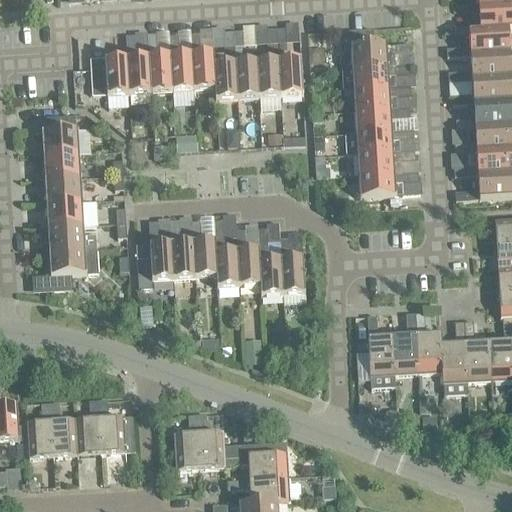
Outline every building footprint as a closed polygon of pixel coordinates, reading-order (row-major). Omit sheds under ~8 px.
[(511,0),(476,0),(478,12),(511,9),(511,0)] [(511,9),(478,12),(479,35),(479,36),(507,34),(507,35),(511,34),(511,9)] [(285,32),(275,33),(276,48),(285,47),(285,32)] [(276,48),(275,33),(266,34),(267,48),(276,48)] [(349,51),(351,73),(386,71),(386,59),(409,57),(409,48),(394,49),(385,50),(385,49),(373,50),(372,34),(341,35),(342,52),(349,51)] [(469,60),(469,61),(509,58),(507,35),(507,34),(479,36),(479,35),(468,36),(469,51),(445,53),(446,62),(460,61),(469,60)] [(241,35),(232,36),(233,51),(242,50),(241,35)] [(233,51),(232,36),(223,37),(224,51),(233,51)] [(150,99),(171,97),(169,61),(157,62),(155,38),(146,39),(147,53),(148,62),(147,62),(150,99)] [(193,96),(214,95),(213,70),(213,58),(200,59),(198,38),(189,39),(190,53),(191,53),(191,60),(193,96)] [(171,97),(193,96),(191,60),(178,60),(177,39),(168,40),(169,55),(169,61),(171,97)] [(128,100),(150,99),(147,62),(135,63),(134,40),(125,40),(125,55),(126,55),(126,64),(128,100)] [(267,49),(265,49),(266,66),(277,66),(276,48),(267,48),(267,49)] [(471,84),(471,85),(510,82),(509,58),(469,61),(470,75),(447,77),(447,86),(462,85),(471,84)] [(106,102),(128,100),(126,64),(104,65),(104,63),(89,63),(91,100),(106,99),(106,102)] [(299,64),(277,66),(280,102),(302,100),(299,64)] [(266,66),(256,67),(258,103),(280,102),(277,66),(266,66)] [(256,67),(234,68),(236,104),(258,103),(256,67)] [(214,95),(214,106),(236,104),(234,68),(213,70),(214,95)] [(351,73),(352,95),(388,93),(387,80),(408,79),(408,70),(393,71),(386,71),(351,73)] [(472,108),(472,109),(511,106),(510,82),(471,85),(472,99),(450,101),(451,110),(466,109),(472,108)] [(352,95),(353,116),(389,114),(388,102),(410,100),(409,91),(394,92),(394,93),(388,93),(352,95)] [(474,132),(511,130),(511,109),(511,106),(472,109),(473,123),(454,124),(455,134),(470,133),(470,132),(474,132)] [(353,116),(355,138),(390,135),(390,123),(409,122),(408,113),(393,114),(389,114),(353,116)] [(40,136),(42,161),(78,159),(76,134),(75,134),(74,120),(46,121),(46,136),(40,136)] [(475,156),(511,154),(511,130),(474,132),(475,147),(453,149),(454,158),(469,157),(469,156),(475,156)] [(237,134),(225,134),(226,152),(238,151),(237,134)] [(345,160),(356,159),(392,157),(391,145),(412,143),(412,134),(397,135),(390,136),(390,135),(355,138),(344,138),(345,160)] [(195,139),(184,139),(185,155),(196,155),(195,139)] [(280,139),(268,139),(268,148),(281,148),(280,139)] [(304,141),(282,142),(283,151),(304,150),(304,141)] [(323,141),(314,141),(314,153),(324,152),(323,141)] [(166,150),(153,150),(153,163),(166,163),(166,150)] [(477,180),(511,178),(511,154),(475,156),(476,171),(453,173),(453,182),(468,181),(477,180)] [(356,159),(357,181),(393,179),(392,166),(414,165),(413,156),(398,157),(392,157),(356,159)] [(42,161),(43,185),(79,183),(78,159),(42,161)] [(112,166),(113,181),(122,180),(121,165),(112,166)] [(328,172),(314,173),(315,183),(329,182),(328,172)] [(393,179),(357,181),(359,203),(395,201),(394,188),(417,186),(417,177),(402,178),(393,179)] [(511,178),(477,180),(478,195),(454,197),(455,206),(469,205),(478,204),(478,205),(511,202),(511,178)] [(122,180),(113,181),(113,195),(123,195),(122,180)] [(43,185),(45,209),(81,206),(79,183),(43,185)] [(45,209),(46,233),(82,230),(81,206),(45,209)] [(115,214),(116,229),(125,228),(124,213),(115,214)] [(216,293),(238,292),(236,256),(223,257),(221,224),(212,225),(213,246),(214,246),(215,257),(214,257),(216,282),(215,282),(216,293)] [(511,224),(493,226),(495,251),(511,249),(511,224)] [(173,285),(195,283),(192,248),(180,248),(178,225),(169,225),(170,240),(171,249),(170,249),(173,285)] [(151,286),(173,285),(170,249),(158,250),(157,226),(147,227),(148,241),(149,250),(148,250),(149,263),(135,264),(137,294),(151,293),(151,286)] [(195,283),(215,282),(216,282),(214,257),(215,257),(214,246),(213,246),(201,247),(200,226),(191,226),(192,241),(192,248),(195,283)] [(125,228),(116,229),(116,243),(126,243),(125,228)] [(46,233),(48,257),(84,254),(82,230),(46,233)] [(256,234),(257,248),(266,248),(265,233),(256,234)] [(238,292),(259,291),(260,291),(258,266),(259,266),(258,255),(245,256),(244,234),(235,235),(235,250),(236,250),(236,256),(238,292)] [(280,264),(282,300),(304,299),(302,263),(289,264),(288,242),(278,243),(279,258),(280,258),(280,264)] [(511,249),(495,251),(496,274),(511,273),(511,249)] [(84,254),(48,257),(49,281),(51,281),(52,296),(67,296),(66,280),(97,278),(96,254),(84,254)] [(117,262),(118,277),(128,276),(127,262),(117,262)] [(260,291),(259,291),(260,302),(282,300),(280,264),(259,266),(258,266),(260,291)] [(511,273),(496,274),(498,298),(511,297),(511,273)] [(499,322),(501,323),(501,322),(510,322),(511,322),(511,297),(498,298),(499,322)] [(393,380),(417,379),(414,318),(404,319),(406,340),(391,341),(393,380)] [(417,379),(441,378),(440,350),(440,338),(424,339),(423,318),(414,318),(417,379)] [(393,380),(391,341),(376,342),(375,321),(354,322),(356,353),(367,352),(369,393),(394,391),(393,380)] [(502,346),(487,347),(490,386),(511,384),(511,345),(511,336),(510,322),(501,322),(501,323),(502,346)] [(472,326),(463,327),(466,387),(490,386),(487,347),(473,348),(472,326)] [(441,378),(441,389),(442,389),(443,400),(466,399),(466,387),(463,327),(453,327),(455,349),(440,350),(441,378)] [(218,359),(218,343),(201,344),(201,352),(218,359)] [(260,345),(243,346),(245,369),(261,368),(260,345)] [(284,349),(273,350),(274,361),(285,360),(284,349)] [(220,351),(220,360),(230,360),(230,351),(220,351)] [(89,424),(74,425),(76,461),(100,459),(97,404),(87,405),(89,424)] [(106,404),(97,404),(100,459),(133,457),(131,421),(107,423),(106,404)] [(27,444),(26,444),(28,464),(52,462),(49,407),(40,408),(41,427),(25,428),(25,429),(26,429),(27,444)] [(58,407),(49,407),(52,462),(76,461),(74,425),(59,426),(58,407)] [(18,444),(26,444),(27,444),(26,429),(25,429),(18,430),(16,410),(0,411),(0,447),(19,446),(18,444)] [(383,419),(383,425),(394,429),(395,417),(387,413),(383,419)] [(411,417),(409,424),(415,426),(418,419),(411,417)] [(224,473),(224,471),(223,471),(223,462),(222,437),(206,438),(205,419),(196,420),(199,474),(224,473)] [(175,476),(199,474),(196,420),(187,420),(188,439),(172,440),(175,476)] [(435,420),(421,421),(421,438),(436,438),(435,420)] [(480,424),(468,425),(468,435),(480,434),(480,424)] [(467,429),(458,430),(459,438),(467,438),(467,429)] [(247,470),(248,485),(287,482),(286,457),(246,460),(246,461),(238,461),(223,462),(223,471),(224,471),(247,470)] [(248,494),(249,508),(277,507),(289,506),(287,482),(248,485),(241,485),(227,486),(227,495),(248,494)]
